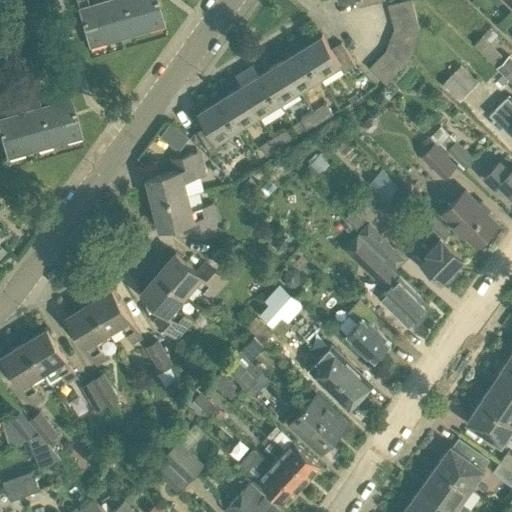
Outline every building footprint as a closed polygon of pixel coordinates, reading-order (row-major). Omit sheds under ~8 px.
[(141,31),(132,0),(103,0),(101,1),(112,39),(120,37),(119,33),(132,29),(133,33),(141,31)] [(156,0),(132,0),(141,31),(149,29),(148,25),(161,21),(162,25),(164,25),(156,0)] [(391,15),(414,9),(411,0),(403,0),(388,4),(391,15)] [(78,7),(89,46),(90,45),(89,42),(103,38),(104,42),(112,39),(101,1),(78,7)] [(419,27),(414,9),(391,15),(394,26),(419,27)] [(419,27),(394,26),(390,37),(415,43),(419,27)] [(322,35),(301,47),(319,76),(339,64),(344,71),(356,64),(342,41),(330,48),(322,35)] [(390,37),(386,49),(412,58),(415,43),(390,37)] [(301,47),(281,60),(299,89),(319,76),(301,47)] [(412,58),(386,49),(377,58),(395,75),(412,58)] [(511,81),(511,55),(510,53),(497,66),(511,81)] [(395,75),(377,58),(368,67),(386,84),(395,75)] [(299,89),(281,60),(261,72),(278,101),(299,89)] [(461,64),(443,83),(460,100),(479,81),(461,64)] [(278,101),(261,72),(241,84),(258,113),(278,101)] [(70,96),(66,81),(60,82),(55,84),(59,98),(70,96)] [(258,113),(241,84),(220,97),(238,126),(258,113)] [(39,99),(36,89),(25,92),(27,102),(39,99)] [(511,99),(508,95),(490,113),(495,118),(492,121),(499,128),(502,125),(511,135),(511,99)] [(238,126),(220,97),(200,109),(208,123),(198,130),(212,153),(223,146),(218,138),(238,126)] [(70,98),(48,104),(59,143),(67,141),(66,137),(79,133),(80,137),(81,136),(76,117),(74,111),(70,98)] [(314,111),(320,121),(333,113),(327,103),(314,111)] [(59,143),(48,104),(18,113),(29,151),(37,149),(36,145),(50,141),(51,145),(59,143)] [(320,121),(314,111),(301,119),(307,129),(320,121)] [(29,151),(18,113),(0,117),(0,133),(7,158),(8,157),(7,153),(20,150),(22,153),(29,151)] [(373,117),(370,116),(363,122),(363,127),(366,130),(371,130),(376,125),(377,120),(373,117)] [(436,119),(427,128),(437,139),(447,130),(436,119)] [(273,136),(279,146),(293,138),(286,128),(273,136)] [(279,146),(273,136),(260,144),(266,154),(279,146)] [(466,167),(467,166),(476,156),(457,138),(446,149),(466,167)] [(444,178),(445,177),(458,164),(435,141),(421,155),(444,178)] [(155,201),(189,193),(185,179),(206,174),(203,160),(195,153),(174,158),(177,169),(148,176),(155,201)] [(314,176),(327,163),(319,155),(306,168),(314,176)] [(511,167),(510,169),(500,159),(485,174),(496,185),(500,181),(511,193),(511,167)] [(256,182),(249,176),(243,183),(249,189),(256,182)] [(387,176),(374,191),(382,199),(396,184),(387,176)] [(481,247),(502,226),(467,190),(445,212),(481,247)] [(189,193),(155,201),(161,227),(189,219),(192,230),(218,224),(213,202),(192,207),(189,193)] [(366,218),(356,207),(348,215),(359,225),(366,218)] [(454,268),(463,258),(439,234),(445,227),(436,217),(429,225),(434,229),(430,233),(428,238),(434,244),(427,252),(430,254),(422,262),(441,280),(443,279),(446,281),(449,281),(456,274),(456,271),(454,268)] [(385,257),(395,247),(371,225),(361,234),(385,257)] [(284,236),(278,238),(275,244),(277,250),(287,247),(284,236)] [(359,236),(349,246),(359,257),(358,258),(387,287),(381,294),(408,322),(427,303),(359,236)] [(159,271),(186,294),(196,282),(212,296),(227,279),(206,261),(199,270),(177,251),(159,271)] [(295,267),(289,267),(285,271),(286,281),(290,285),(296,284),(299,280),(299,271),(295,267)] [(186,294),(159,271),(142,291),(164,310),(156,318),(177,336),(191,320),(175,306),(186,294)] [(279,282),(265,298),(269,301),(260,312),(273,324),(282,314),(289,320),(304,303),(279,282)] [(91,302),(108,330),(122,322),(133,340),(141,335),(113,289),(91,302)] [(356,321),(346,333),(375,360),(391,342),(370,323),(377,316),(359,299),(346,312),(356,321)] [(108,330),(91,302),(69,316),(97,362),(106,357),(95,339),(108,330)] [(273,324),(272,325),(283,334),(293,323),(289,320),(282,314),(273,324)] [(247,325),(255,332),(264,340),(273,330),(256,315),(247,325)] [(48,328),(26,342),(43,369),(56,361),(67,380),(76,374),(48,328)] [(246,343),(238,349),(245,356),(252,350),(256,353),(266,343),(264,340),(255,332),(245,342),(246,343)] [(319,356),(361,394),(371,383),(344,357),(345,356),(332,343),(331,344),(322,336),(315,345),(323,352),(319,356)] [(159,337),(149,343),(146,345),(161,371),(174,362),(159,337)] [(43,369),(26,342),(4,355),(32,401),(40,396),(29,378),(43,369)] [(139,347),(125,351),(129,363),(142,359),(139,347)] [(245,356),(238,349),(223,364),(248,389),(257,379),(240,362),(245,356)] [(361,394),(319,356),(308,368),(321,381),(323,379),(351,405),(361,394)] [(511,364),(507,361),(494,381),(511,392),(511,364)] [(222,369),(213,379),(231,397),(241,387),(222,369)] [(92,378),(108,403),(119,396),(104,370),(92,378)] [(108,403),(92,378),(81,384),(96,410),(108,403)] [(511,392),(494,381),(481,400),(511,420),(511,392)] [(201,409),(211,400),(202,390),(192,400),(201,409)] [(317,393),(303,407),(333,436),(347,421),(317,393)] [(211,400),(201,409),(210,419),(220,409),(211,400)] [(511,429),(511,420),(481,400),(468,421),(503,444),(511,429)] [(333,436),(303,407),(299,411),(296,407),(286,417),(290,421),(289,422),(320,451),(333,436)] [(41,432),(28,419),(20,408),(9,418),(6,419),(13,442),(26,438),(41,432)] [(28,419),(41,432),(49,440),(59,432),(41,409),(28,419)] [(162,456),(187,480),(203,463),(189,450),(205,433),(195,423),(178,439),(162,456)] [(277,423),(268,433),(272,438),(274,436),(286,448),(283,451),(310,477),(321,465),(277,423)] [(41,432),(26,438),(23,439),(29,455),(34,453),(40,467),(63,457),(49,440),(41,432)] [(272,438),(268,433),(262,440),(278,456),(271,464),(298,489),(310,477),(283,451),(286,448),(274,436),(272,438)] [(451,444),(437,464),(471,489),(485,469),(482,466),(487,459),(459,440),(454,447),(451,444)] [(298,489),(271,464),(253,447),(245,455),(240,461),(251,472),(258,477),(286,503),(298,489)] [(511,452),(508,449),(500,460),(511,468),(511,452)] [(187,480),(162,456),(154,465),(178,489),(187,480)] [(511,468),(500,460),(492,471),(511,484),(511,468)] [(437,464),(423,484),(457,508),(462,501),(471,489),(437,464)] [(4,480),(11,499),(40,487),(33,469),(4,480)] [(92,488),(110,511),(136,511),(124,497),(120,500),(104,479),(92,488)] [(225,508),(228,511),(280,511),(250,482),(225,508)] [(423,484),(409,503),(421,511),(454,511),(457,508),(423,484)] [(105,511),(94,497),(79,509),(77,506),(67,511),(105,511)] [(462,501),(457,508),(454,511),(474,511),(475,511),(462,501)] [(165,511),(157,502),(146,511),(165,511)] [(421,511),(409,503),(402,511),(421,511)]
